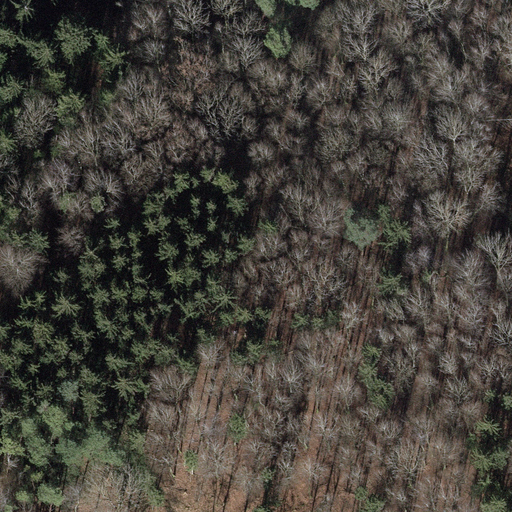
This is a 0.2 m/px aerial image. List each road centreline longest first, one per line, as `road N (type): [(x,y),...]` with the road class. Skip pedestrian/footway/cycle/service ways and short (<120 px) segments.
road 1 (track): [(509,0),(332,91),(0,295)]
road 2 (track): [(366,511),(511,453)]
